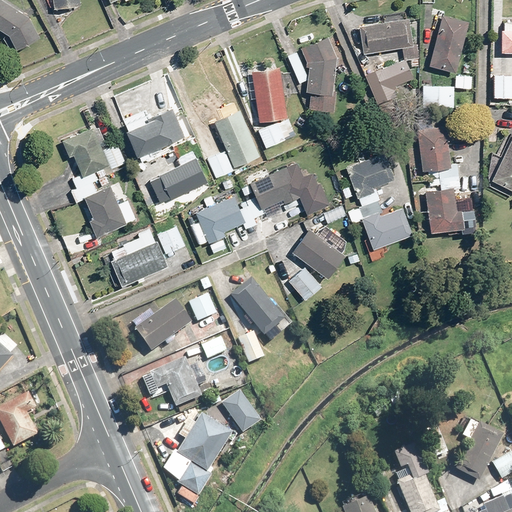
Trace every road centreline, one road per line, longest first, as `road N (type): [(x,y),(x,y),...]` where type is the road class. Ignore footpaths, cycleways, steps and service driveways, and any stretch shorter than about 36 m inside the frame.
road 1 (secondary): [(0,173),(117,442)]
road 2 (tertiary): [(67,81),(247,0)]
road 3 (residential): [(0,504),(117,442)]
